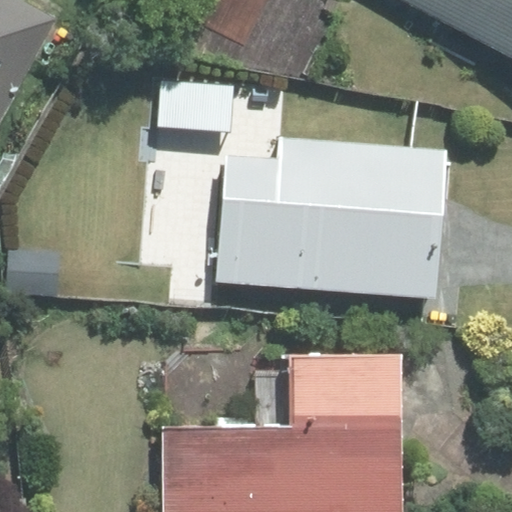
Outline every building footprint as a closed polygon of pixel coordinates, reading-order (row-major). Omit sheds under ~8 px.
[(0,0),(0,124),(61,12),(37,0),(0,0)] [(311,86),(332,16),(278,0),(257,70),(311,86)] [(511,0),(400,0),(511,57),(511,0)] [(455,152),(234,126),(217,275),(438,301),(455,152)] [(164,511),(404,511),(406,348),(290,347),(290,426),(165,425),(164,511)]
